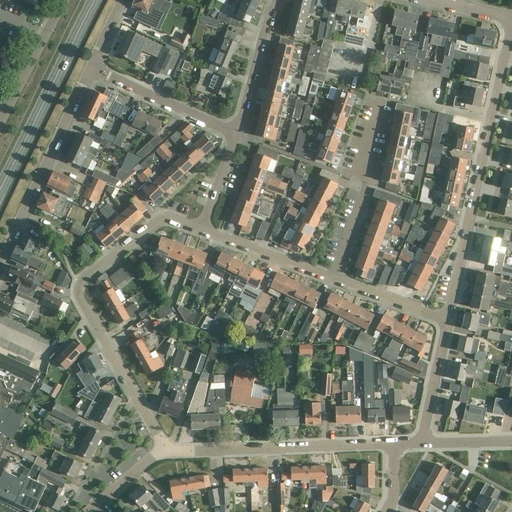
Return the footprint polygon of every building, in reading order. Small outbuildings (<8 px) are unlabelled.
[(135,0),(132,7),(138,10),(134,18),(153,26),(164,1),(161,0),(135,0)] [(238,0),(237,4),(255,12),(260,1),(258,0),(238,0)] [(291,0),(291,3),(294,4),(314,9),(316,0),(291,0)] [(330,11),(330,13),(329,19),(328,19),(324,38),(332,40),(337,20),(335,20),(336,13),(343,14),(342,22),(348,23),(350,16),(353,2),(345,0),(339,0),(337,12),(331,11),(330,11)] [(324,12),(330,13),(330,11),(331,11),(332,2),(326,1),(324,12)] [(353,2),(350,16),(364,19),(367,5),(353,2)] [(255,12),(237,4),(231,15),(250,24),(255,12)] [(314,9),(294,4),(293,10),(289,9),(288,14),(291,15),(308,19),(309,14),(313,15),(314,9)] [(403,37),(408,13),(396,11),(393,25),(397,26),(395,35),(402,37),(403,37)] [(400,47),(399,55),(416,59),(418,49),(408,47),(410,37),(412,29),(417,30),(420,16),(408,13),(403,37),(402,37),(400,47)] [(232,17),(220,14),(218,20),(230,24),(232,17)] [(221,22),(202,15),(200,21),(219,27),(221,22)] [(289,25),(305,29),(306,24),(310,25),(311,19),(308,19),(291,15),(290,20),(287,19),(285,24),(289,25)] [(438,45),(443,21),(431,19),(428,33),(434,34),(431,44),(438,45)] [(455,24),(443,21),(438,45),(444,47),(446,37),(452,38),(455,24)] [(313,31),(305,29),(289,25),(287,30),(284,29),(283,34),(302,39),(304,34),(312,36),(313,31)] [(457,40),(456,44),(455,49),(480,55),(482,46),(492,49),(496,33),(478,29),(475,44),(457,40)] [(228,30),(219,51),(232,56),(237,43),(240,44),(243,36),(228,30)] [(174,35),(170,44),(185,50),(192,35),(183,31),(180,38),(174,35)] [(175,53),(129,32),(119,54),(136,62),(142,50),(160,58),(154,70),(165,75),(175,53)] [(349,34),(347,43),(363,47),(365,38),(349,34)] [(417,59),(423,61),(425,61),(425,60),(427,52),(430,37),(421,35),(420,39),(418,49),(416,59),(417,59)] [(322,45),(333,48),(335,43),(324,40),(322,45)] [(443,64),(444,65),(451,66),(453,59),(455,49),(456,44),(448,42),(443,64)] [(276,44),(275,48),(277,49),(276,55),(291,59),(298,61),(300,54),(293,52),(294,47),(278,43),(278,44),(276,44)] [(388,52),(399,55),(400,47),(386,44),(384,51),(384,52),(388,52)] [(317,65),(318,60),(320,55),(321,50),(322,47),(311,45),(307,63),(313,64),(317,65)] [(212,62),(209,70),(226,77),(230,69),(227,68),(232,56),(219,51),(214,48),(209,59),(210,61),(212,62)] [(388,52),(384,52),(380,51),(378,63),(385,65),(388,52)] [(465,51),(463,61),(471,63),(468,77),(485,81),(488,66),(478,64),(480,55),(465,51)] [(288,71),(291,59),(275,55),(273,67),(288,71)] [(416,59),(399,55),(398,59),(409,61),(407,69),(414,70),(417,59),(416,59)] [(187,71),(191,63),(182,59),(178,67),(187,71)] [(421,72),(423,61),(417,59),(414,70),(421,72)] [(423,61),(421,72),(428,73),(430,62),(425,60),(425,61),(423,61)] [(437,63),(430,62),(428,73),(434,75),(437,63)] [(307,63),(304,72),(311,73),(312,69),(316,70),(317,65),(313,64),(307,63)] [(444,65),(443,64),(437,63),(434,75),(441,76),(444,65)] [(327,73),(328,68),(317,65),(316,70),(327,73)] [(451,66),(444,65),(441,76),(448,78),(451,66)] [(288,71),(273,67),(270,78),(291,83),(293,77),(287,75),(288,71)] [(226,77),(209,70),(205,69),(204,71),(202,70),(202,77),(201,79),(200,79),(195,91),(207,96),(209,91),(225,97),(232,80),(226,77)] [(313,79),(324,82),(326,76),(314,73),(313,79)] [(381,75),(377,91),(390,93),(393,78),(394,75),(390,74),(389,77),(381,75)] [(301,86),(308,87),(310,78),(303,76),(301,86)] [(393,78),(390,93),(402,96),(405,84),(410,85),(412,79),(402,76),(401,80),(393,78)] [(291,83),(270,78),(267,90),(282,94),(284,88),(290,89),(291,83)] [(172,94),(176,84),(167,80),(163,90),(172,94)] [(312,84),(309,93),(316,94),(318,86),(312,84)] [(308,87),(301,86),(299,95),(305,96),(308,87)] [(88,103),(109,113),(124,120),(130,108),(115,101),(118,94),(115,92),(107,88),(103,95),(94,91),(93,93),(91,92),(89,97),(90,97),(88,103)] [(483,91),(469,88),(467,99),(455,97),(453,106),(465,109),(466,103),(480,106),(483,91)] [(336,102),(351,108),(355,96),(336,89),(332,100),(336,102)] [(282,94),(267,90),(264,101),(284,106),(286,100),(281,99),(282,94)] [(316,94),(309,93),(307,102),(314,103),(316,94)] [(295,109),(302,110),(304,101),(297,99),(295,109)] [(261,113),(281,118),(284,106),(264,101),(261,113)] [(351,108),(336,102),(332,113),(347,119),(351,108)] [(109,113),(88,103),(85,109),(84,108),(82,113),(83,113),(82,115),(97,122),(99,117),(106,121),(109,113)] [(417,127),(421,109),(403,105),(402,111),(397,110),(394,122),(410,126),(417,127)] [(303,116),(310,118),(313,108),(306,106),(303,116)] [(299,119),(302,110),(295,109),(293,118),(299,119)] [(144,131),(150,117),(139,112),(133,124),(130,123),(127,131),(134,135),(137,130),(143,134),(145,131),(144,131)] [(442,134),(452,136),(472,140),(475,128),(459,125),(458,131),(443,128),(444,125),(445,125),(446,120),(447,114),(439,112),(438,118),(435,132),(442,134)] [(261,113),(258,124),(274,128),(279,129),(281,118),(261,113)] [(347,119),(332,113),(328,124),(343,130),(347,119)] [(308,126),(310,118),(303,116),(301,125),(308,126)] [(162,122),(150,117),(144,131),(145,131),(155,136),(162,122)] [(189,140),(190,140),(194,136),(189,131),(195,126),(187,122),(179,129),(189,140)] [(291,122),(289,131),(296,133),(298,124),(291,122)] [(407,137),(410,126),(394,122),(392,134),(407,137)] [(339,141),(343,130),(328,124),(325,123),(323,129),(326,130),(324,135),(339,141)] [(274,128),(258,124),(255,136),(271,140),(274,128)] [(185,155),(194,165),(204,156),(194,146),(195,145),(190,140),(189,140),(179,129),(176,132),(181,138),(186,143),(185,144),(190,150),(185,155)] [(300,129),(297,139),(304,141),(307,131),(300,129)] [(424,131),(423,138),(430,140),(432,131),(425,129),(424,131)] [(120,130),(116,137),(113,144),(125,149),(127,144),(123,142),(127,134),(120,130)] [(101,138),(104,139),(113,144),(116,137),(104,131),(101,138)] [(294,142),(296,133),(289,131),(287,140),(294,142)] [(431,148),(442,150),(444,143),(440,142),(442,134),(435,132),(431,148)] [(78,133),(72,146),(95,157),(98,151),(89,147),(92,140),(101,145),(104,139),(101,138),(90,133),(88,138),(78,133)] [(392,134),(389,146),(408,150),(409,146),(417,147),(418,142),(415,141),(415,139),(411,138),(407,137),(392,134)] [(339,141),(324,135),(322,141),(317,139),(315,144),(315,145),(335,152),(339,141)] [(205,136),(195,146),(204,156),(208,151),(210,153),(216,148),(214,146),(212,143),(205,136)] [(452,136),(451,141),(455,142),(454,149),(470,152),(472,140),(452,136)] [(302,149),(304,141),(297,139),(295,147),(294,154),(305,158),(308,150),(302,149)] [(154,149),(149,143),(136,154),(144,158),(154,149)] [(315,145),(315,144),(311,143),(309,149),(318,152),(316,158),(331,163),(335,152),(315,145)] [(420,152),(427,154),(429,144),(422,143),(420,152)] [(184,174),(194,165),(185,155),(180,159),(175,153),(173,155),(163,144),(160,148),(164,152),(184,174)] [(252,165),(267,170),(271,159),(275,161),(277,157),(279,152),(260,145),(257,153),(256,153),(252,165)] [(95,157),(72,146),(66,160),(87,169),(88,169),(87,168),(91,160),(93,162),(95,157)] [(389,146),(386,157),(402,161),(406,162),(409,162),(411,151),(411,150),(408,150),(389,146)] [(442,150),(431,148),(428,164),(435,165),(437,156),(441,157),(442,150)] [(164,152),(160,156),(171,167),(165,173),(174,183),(184,174),(164,152)] [(427,154),(420,152),(418,161),(425,163),(427,154)] [(452,156),(450,168),(465,172),(468,160),(452,156)] [(386,157),(384,169),(400,172),(404,173),(406,162),(402,161),(386,157)] [(435,165),(428,164),(426,173),(433,175),(435,165)] [(262,182),(267,170),(252,165),(248,176),(262,182)] [(417,166),(415,176),(422,177),(424,167),(417,166)] [(295,171),(285,167),(282,175),(291,179),(295,171)] [(145,171),(145,172),(164,192),(174,183),(165,173),(160,178),(155,172),(154,173),(149,168),(145,171)] [(447,180),(463,184),(465,172),(450,168),(449,169),(445,168),(443,179),(447,180)] [(306,173),(298,169),(294,176),(302,180),(306,173)] [(318,188),(332,195),(338,184),(342,176),(322,169),(321,171),(319,175),(323,178),(318,188)] [(405,179),(406,173),(400,172),(384,169),(381,181),(386,182),(385,189),(398,193),(400,184),(397,183),(398,178),(405,179)] [(72,179),(54,171),(47,186),(72,197),(77,187),(70,184),(72,179)] [(147,182),(138,190),(148,202),(152,199),(154,202),(164,192),(145,172),(138,178),(143,183),(146,180),(147,182)] [(120,181),(107,174),(104,181),(115,186),(120,181)] [(502,180),(501,186),(503,187),(503,188),(511,189),(511,174),(506,174),(505,180),(502,180)] [(262,182),(248,176),(244,188),(258,193),(260,187),(266,189),(266,190),(277,194),(279,188),(267,183),(262,182)] [(415,176),(413,184),(420,186),(422,177),(415,176)] [(281,181),(269,177),(267,183),(279,188),(281,181)] [(425,177),(423,187),(430,189),(432,179),(425,177)] [(106,183),(95,178),(90,188),(87,187),(82,197),(96,204),(106,183)] [(463,184),(447,180),(446,186),(440,185),(439,190),(460,195),(463,184)] [(109,186),(107,190),(111,196),(116,188),(109,186)] [(430,189),(423,187),(419,202),(431,204),(433,198),(428,197),(430,189)] [(256,198),(258,193),(244,188),(239,199),(254,204),(260,206),(260,207),(272,211),(274,205),(256,198)] [(315,194),(313,199),(327,206),(332,195),(318,188),(315,194)] [(441,209),(444,211),(449,213),(451,206),(457,207),(460,195),(439,190),(437,196),(443,197),(441,209)] [(307,210),(321,217),(327,206),(300,192),(297,191),(293,199),(304,204),(305,201),(310,204),(307,210)] [(376,211),(390,217),(395,205),(399,207),(401,202),(402,199),(386,192),(382,200),(380,200),(376,211)] [(44,193),(38,207),(52,213),(58,216),(66,200),(59,196),(58,199),(44,193)] [(133,205),(124,212),(134,224),(144,216),(142,214),(147,210),(135,196),(133,197),(129,201),(133,205)] [(250,216),(254,204),(239,199),(235,210),(250,216)] [(282,210),(288,212),(293,201),(287,199),(282,210)] [(511,201),(501,199),(498,214),(511,216),(511,201)] [(422,202),(420,208),(433,211),(432,213),(430,218),(436,222),(433,228),(435,230),(435,229),(449,236),(455,225),(441,217),(444,211),(441,209),(435,206),(431,204),(422,202)] [(410,203),(404,221),(411,223),(413,217),(415,218),(419,206),(410,203)] [(125,232),(134,224),(124,212),(119,217),(108,204),(104,207),(125,232)] [(287,213),(316,227),(321,217),(307,210),(304,215),(300,213),(300,211),(291,206),(287,213)] [(106,228),(116,240),(125,232),(104,207),(100,211),(110,224),(106,228)] [(272,211),(260,207),(257,214),(269,218),(272,211)] [(250,216),(235,210),(231,222),(242,226),(241,230),(249,233),(250,229),(246,227),(250,216)] [(376,211),(372,222),(406,235),(410,224),(403,221),(400,227),(395,225),(395,224),(388,222),(390,217),(376,211)] [(296,231),(310,238),(316,227),(287,213),(284,219),(294,224),(295,222),(299,225),(296,231)] [(263,220),(257,236),(265,239),(271,223),(263,220)] [(273,230),(279,232),(283,223),(277,221),(273,230)] [(372,222),(367,234),(382,239),(384,234),(390,236),(391,235),(404,239),(406,235),(372,222)] [(87,228),(74,223),(70,232),(82,238),(87,228)] [(414,226),(411,231),(425,237),(427,232),(414,226)] [(106,247),(116,240),(106,228),(96,235),(93,232),(90,235),(95,241),(98,238),(106,247)] [(435,229),(435,230),(430,239),(430,240),(444,247),(449,236),(435,229)] [(310,238),(296,231),(291,241),(284,238),(280,246),(288,250),(288,249),(297,253),(300,247),(304,249),(310,238)] [(424,251),(438,258),(444,247),(430,240),(430,239),(425,237),(411,231),(409,234),(428,244),(424,250),(424,251)] [(36,241),(25,233),(19,247),(17,246),(11,259),(18,262),(16,265),(24,269),(27,263),(37,268),(44,271),(47,265),(30,257),(32,253),(30,252),(36,241)] [(367,234),(363,245),(396,257),(398,253),(389,250),(390,248),(386,247),(380,245),(382,239),(367,234)] [(486,236),(483,250),(498,253),(505,254),(506,247),(507,248),(508,241),(501,239),(486,236)] [(166,261),(168,256),(173,242),(162,237),(157,249),(154,247),(151,255),(166,261)] [(179,260),(185,246),(173,242),(168,256),(179,260)] [(93,252),(85,243),(80,247),(88,256),(93,252)] [(363,245),(359,256),(374,262),(376,255),(394,262),(396,257),(363,245)] [(196,250),(185,246),(179,260),(177,267),(174,274),(179,276),(184,262),(190,265),(196,250)] [(408,251),(406,255),(406,256),(432,269),(438,258),(424,251),(424,250),(419,248),(415,255),(408,251)] [(190,265),(188,270),(199,274),(192,293),(198,295),(198,294),(203,283),(206,277),(207,273),(212,261),(206,259),(207,255),(196,250),(190,265)] [(498,253),(483,250),(480,263),(495,267),(495,266),(502,268),(504,261),(496,259),(498,253)] [(155,263),(145,252),(139,256),(149,268),(155,263)] [(218,259),(214,257),(209,272),(222,279),(225,272),(226,272),(233,258),(222,252),(218,259)] [(407,270),(427,280),(432,269),(406,256),(406,255),(401,253),(399,258),(411,264),(407,270)] [(359,256),(355,268),(358,269),(355,275),(371,281),(375,270),(371,269),(374,262),(359,256)] [(244,264),(233,258),(226,272),(231,275),(228,280),(229,281),(226,288),(230,290),(244,264)] [(247,283),(254,269),(244,264),(230,290),(229,292),(240,297),(247,283)] [(392,268),(385,265),(378,283),(385,285),(392,268)] [(402,267),(396,265),(392,275),(388,284),(394,287),(402,267)] [(18,292),(28,297),(34,284),(41,287),(42,286),(52,292),(56,284),(45,279),(45,280),(27,271),(27,273),(13,266),(11,270),(9,269),(6,275),(8,276),(7,277),(12,279),(12,280),(19,284),(16,291),(18,292)] [(119,270),(126,279),(131,276),(124,267),(119,270)] [(265,275),(254,269),(247,283),(240,297),(255,305),(262,291),(258,289),(265,275)] [(126,279),(119,270),(109,278),(110,279),(112,282),(116,287),(126,279)] [(421,291),(427,280),(407,270),(402,282),(421,291)] [(478,272),(476,284),(511,291),(511,285),(511,286),(507,285),(508,284),(500,282),(501,277),(496,276),(478,272)] [(282,293),(289,278),(278,273),(268,292),(279,298),(282,292),(282,293)] [(71,279),(60,275),(56,284),(67,288),(71,279)] [(300,284),(289,278),(282,293),(287,295),(285,300),(290,303),(300,284)] [(112,282),(110,279),(102,283),(106,292),(102,294),(110,309),(121,303),(112,288),(112,289),(109,284),(112,282)] [(184,281),(176,279),(174,285),(182,287),(184,281)] [(304,303),(311,289),(300,284),(290,303),(286,310),(291,313),(297,300),(303,303),(304,303)] [(511,291),(476,284),(473,295),(496,300),(497,295),(511,297),(511,291)] [(322,295),(311,289),(304,303),(315,309),(322,295)] [(28,297),(18,292),(16,297),(9,294),(7,296),(0,293),(0,308),(10,313),(28,321),(37,301),(28,297)] [(45,292),(40,302),(53,309),(58,311),(61,313),(64,314),(65,311),(60,308),(63,301),(45,292)] [(336,313),(343,299),(332,294),(325,308),(336,313)] [(496,300),(473,295),(471,307),(488,311),(489,304),(495,305),(494,307),(511,310),(511,303),(496,300)] [(340,331),(354,305),(343,299),(336,313),(341,316),(338,321),(339,322),(335,329),(340,331)] [(124,309),(121,303),(110,309),(119,324),(134,315),(133,313),(139,310),(135,303),(124,309)] [(162,319),(174,311),(169,304),(158,312),(162,319)] [(185,321),(190,311),(190,310),(179,305),(177,309),(185,321)] [(357,324),(364,310),(354,305),(340,331),(343,333),(347,326),(349,326),(351,321),(357,324)] [(58,311),(53,309),(51,313),(59,318),(61,313),(58,311)] [(375,316),(364,310),(357,324),(368,330),(375,316)] [(190,311),(185,321),(192,324),(197,314),(190,311)] [(491,315),(472,311),(471,314),(466,313),(462,328),(476,331),(478,323),(489,325),(491,315)] [(217,315),(214,320),(209,330),(217,333),(224,319),(217,315)] [(377,329),(388,335),(396,321),(385,315),(377,329)] [(201,327),(209,330),(214,320),(207,317),(201,327)] [(388,361),(406,327),(396,321),(388,335),(394,337),(388,349),(386,348),(381,357),(388,361)] [(259,332),(245,324),(239,335),(256,337),(259,332)] [(409,346),(417,332),(406,327),(388,361),(394,364),(405,344),(409,346)] [(318,331),(312,328),(306,339),(312,342),(318,331)] [(506,342),(510,343),(511,343),(511,331),(504,330),(503,334),(502,333),(500,341),(506,342)] [(139,360),(149,354),(141,339),(140,339),(135,331),(130,334),(135,342),(130,345),(139,360)] [(362,331),(354,347),(361,350),(369,335),(362,331)] [(417,332),(409,346),(420,351),(418,356),(422,358),(428,347),(424,345),(428,338),(423,336),(424,334),(419,331),(418,333),(417,332)] [(330,335),(324,332),(319,342),(326,342),(330,335)] [(369,335),(361,350),(369,354),(376,339),(369,335)] [(461,336),(458,351),(470,353),(475,354),(474,360),(484,362),(486,353),(476,351),(479,340),(473,339),(461,336)] [(221,338),(215,337),(210,351),(218,352),(221,338)] [(177,341),(170,338),(167,342),(166,342),(162,354),(171,357),(177,341)] [(53,355),(50,358),(55,363),(58,360),(66,368),(69,365),(85,348),(75,340),(65,351),(61,347),(68,339),(67,339),(60,347),(53,355)] [(189,353),(178,349),(173,365),(184,369),(189,353)] [(207,356),(196,352),(190,371),(200,375),(207,356)] [(0,353),(0,435),(9,440),(10,437),(11,438),(23,414),(7,406),(9,401),(10,402),(14,394),(19,396),(22,390),(29,393),(29,392),(38,372),(26,366),(21,364),(0,353)] [(82,372),(77,375),(85,389),(97,382),(92,374),(103,368),(95,354),(84,361),(77,364),(82,372)] [(149,354),(139,360),(147,375),(163,365),(159,357),(153,361),(150,355),(149,354)] [(423,367),(402,358),(399,365),(420,374),(423,367)] [(455,363),(452,378),(464,381),(466,373),(475,375),(478,363),(468,361),(467,366),(455,363)] [(388,394),(386,364),(378,365),(379,385),(382,385),(383,394),(388,394)] [(413,374),(388,364),(388,375),(391,377),(409,384),(413,374)] [(256,371),(236,368),(230,403),(261,408),(263,397),(271,398),(270,386),(254,383),(256,371)] [(192,428),(206,428),(206,408),(203,407),(208,383),(207,383),(209,374),(202,373),(187,416),(192,415),(192,428)] [(332,374),(323,374),(321,396),(330,396),(332,374)] [(478,389),(480,381),(481,378),(475,376),(472,388),(478,389)] [(505,376),(503,386),(509,387),(509,386),(511,378),(505,376)] [(184,385),(172,380),(168,391),(172,393),(170,400),(164,398),(159,411),(178,418),(187,395),(183,394),(184,391),(182,390),(184,385)] [(348,384),(347,384),(349,423),(361,422),(361,406),(354,407),(353,381),(348,381),(348,384)] [(56,398),(62,385),(56,382),(50,395),(56,398)] [(80,392),(78,393),(83,396),(83,395),(94,401),(101,388),(97,382),(85,389),(80,392)] [(210,390),(206,408),(206,428),(220,427),(220,414),(219,414),(219,407),(226,407),(225,389),(225,383),(211,383),(210,390)] [(447,400),(444,415),(456,418),(463,419),(466,404),(467,404),(470,388),(463,386),(451,383),(450,384),(463,387),(460,399),(459,403),(447,400)] [(349,423),(347,384),(342,384),(343,407),(336,407),(336,423),(349,423)] [(106,399),(102,406),(114,412),(120,399),(102,389),(99,395),(106,399)] [(274,426),(286,425),(285,393),(285,389),(277,389),(278,407),(273,407),(274,426)] [(285,393),(286,425),(299,425),(298,411),(293,411),(292,406),(294,406),(293,393),(285,393)] [(401,407),(401,394),(389,395),(390,415),(394,415),(394,421),(409,421),(409,407),(401,407)] [(492,414),(504,416),(508,401),(496,398),(492,414)] [(369,400),(365,400),(365,411),(369,411),(369,422),(385,422),(384,410),(384,405),(376,405),(375,402),(369,403),(369,400)] [(93,401),(84,417),(94,422),(96,418),(107,424),(114,412),(102,406),(93,401)] [(325,411),(325,402),(305,403),(306,424),(321,424),(321,411),(325,411)] [(79,414),(56,403),(51,414),(74,425),(79,414)] [(463,419),(463,420),(483,424),(487,408),(467,404),(466,404),(463,419)] [(54,426),(45,421),(42,427),(51,432),(54,426)] [(85,440),(97,445),(103,433),(82,422),(79,427),(89,432),(85,440)] [(65,441),(50,433),(46,442),(61,449),(65,441)] [(9,440),(0,435),(0,459),(5,448),(9,440)] [(10,437),(9,440),(5,448),(23,457),(28,446),(11,438),(10,437)] [(97,445),(85,440),(81,447),(71,442),(68,447),(90,458),(97,445)] [(34,449),(28,446),(23,457),(47,468),(49,463),(37,457),(37,458),(31,455),(34,449)] [(68,457),(55,451),(52,457),(64,463),(61,470),(75,477),(82,464),(68,457)] [(0,495),(16,502),(31,469),(9,459),(0,479),(0,495)] [(31,469),(16,502),(35,511),(47,486),(36,481),(43,467),(34,463),(31,470),(31,469)] [(362,476),(375,476),(374,464),(362,464),(362,476)] [(453,473),(448,470),(437,464),(431,474),(442,481),(447,483),(453,473)] [(326,466),(309,467),(309,483),(310,483),(310,488),(317,488),(317,490),(318,490),(318,502),(314,511),(321,511),(326,505),(329,499),(333,491),(333,486),(327,487),(327,485),(326,466)] [(36,481),(47,486),(49,481),(63,488),(67,481),(52,473),(53,473),(43,467),(36,481)] [(283,473),(282,473),(282,479),(292,479),(292,480),(301,479),(301,483),(309,483),(309,467),(291,467),(291,473),(283,473)] [(251,482),(258,481),(258,487),(268,487),(268,468),(250,469),(251,482)] [(251,485),(251,482),(250,469),(233,470),(233,475),(223,476),(223,482),(233,482),(243,482),(243,486),(251,485)] [(442,481),(431,474),(425,485),(436,491),(442,481)] [(189,490),(190,494),(198,493),(197,489),(211,486),(209,475),(204,476),(204,475),(187,478),(189,490)] [(362,487),(362,492),(367,493),(371,494),(373,487),(375,487),(375,476),(362,476),(363,487),(362,487)] [(182,492),(189,490),(187,478),(170,481),(173,499),(183,497),(182,492)] [(480,506),(489,511),(494,511),(499,503),(499,502),(502,496),(499,494),(500,492),(486,483),(480,493),(485,496),(480,506)] [(285,505),(284,484),(277,484),(278,505),(279,505),(279,511),(283,511),(283,505),(285,505)] [(436,491),(425,485),(419,495),(430,502),(435,504),(438,498),(434,495),(436,491)] [(62,489),(55,486),(52,492),(54,492),(47,504),(58,510),(64,497),(59,494),(62,489)] [(143,486),(131,496),(140,507),(145,503),(149,507),(151,506),(156,511),(160,508),(163,511),(165,511),(171,507),(157,491),(152,496),(143,486)] [(458,490),(452,487),(449,492),(455,495),(458,490)] [(230,488),(219,488),(220,505),(225,505),(231,505),(230,488)] [(220,505),(218,489),(208,490),(210,506),(220,505)] [(353,510),(357,511),(365,511),(370,505),(368,504),(370,497),(361,494),(360,499),(359,499),(353,510)] [(423,511),(424,511),(430,502),(419,495),(413,506),(423,511)] [(489,511),(480,506),(469,500),(466,507),(475,511),(489,511)] [(188,511),(190,510),(179,502),(175,509),(179,511),(188,511)]
